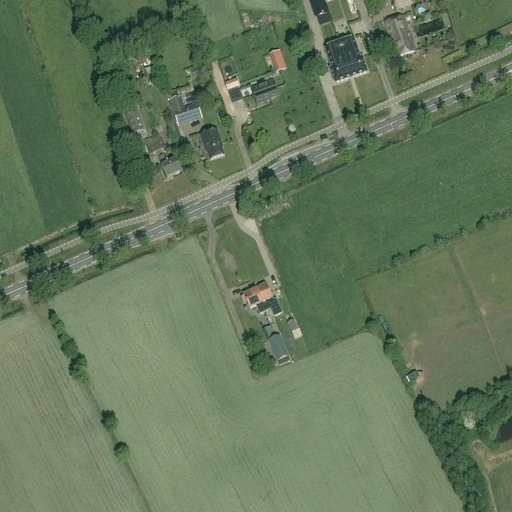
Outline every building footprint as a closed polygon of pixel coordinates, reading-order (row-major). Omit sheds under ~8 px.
[(310,0),(317,18),(330,14),(325,2),(324,0),(310,0)] [(392,0),(396,9),(413,4),(411,0),(392,0)] [(403,18),(385,24),(397,59),(415,52),(403,18)] [(327,41),(326,26),(313,27),(314,42),(327,41)] [(356,40),(359,52),(365,50),(362,38),(356,40)] [(353,40),(340,44),(351,78),(366,72),(362,59),(360,59),(353,40)] [(351,78),(340,44),(325,49),(332,69),(331,70),(335,83),(351,78)] [(269,55),(276,74),(287,70),(280,51),(269,55)] [(206,65),(191,70),(194,79),(204,75),(207,84),(211,82),(206,65)] [(144,71),(149,85),(159,81),(154,67),(144,71)] [(239,88),(236,79),(225,83),(228,91),(239,88)] [(252,90),(257,105),(270,100),(270,99),(279,96),(274,82),(252,90)] [(171,103),(178,126),(201,118),(197,107),(182,112),(178,100),(171,103)] [(269,103),(246,111),(251,125),(274,117),(269,103)] [(137,107),(125,111),(133,136),(145,132),(137,107)] [(217,131),(201,137),(204,148),(206,147),(211,162),(225,157),(222,150),(224,149),(217,131)] [(160,135),(144,142),(151,160),(168,152),(160,135)] [(179,144),(171,148),(174,154),(182,150),(179,144)] [(167,180),(182,173),(176,159),(168,162),(165,155),(158,159),(161,166),(167,180)] [(262,324),(273,319),(272,318),(282,314),(276,300),(273,301),(266,285),(255,290),(264,310),(259,312),(257,313),(262,324)] [(255,290),(244,295),(244,297),(241,298),(245,305),(247,304),(250,310),(256,308),(258,312),(259,312),(264,310),(255,290)] [(300,334),(292,316),(283,320),(291,338),(300,334)] [(289,357),(280,337),(268,342),(277,362),(289,357)] [(263,367),(273,363),(264,341),(254,346),(263,367)]
